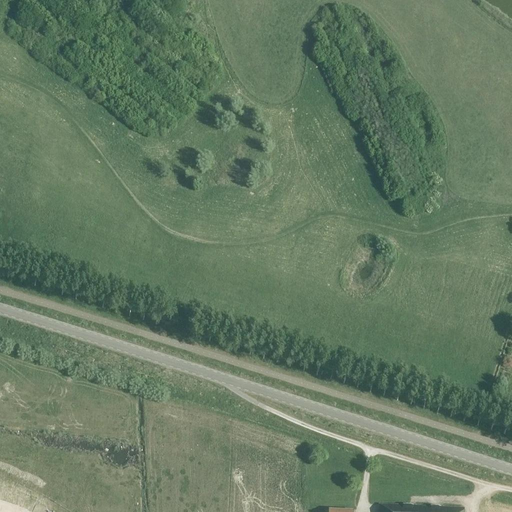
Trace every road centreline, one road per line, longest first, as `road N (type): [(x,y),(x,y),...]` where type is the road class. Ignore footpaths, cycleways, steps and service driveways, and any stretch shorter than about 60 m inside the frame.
road 1 (tertiary): [(511,472),(0,310)]
road 2 (unknown): [(0,355),(225,424)]
